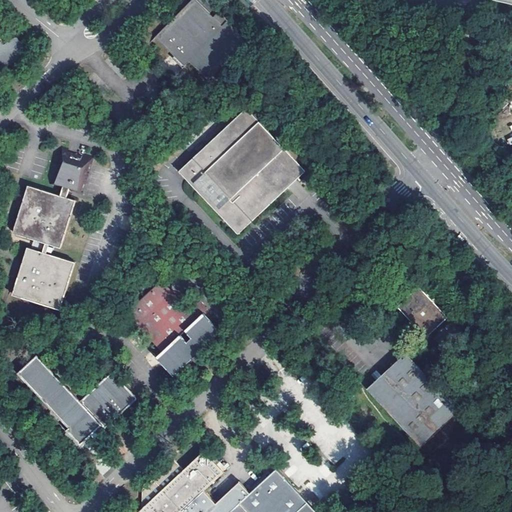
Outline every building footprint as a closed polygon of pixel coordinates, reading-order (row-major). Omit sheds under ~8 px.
[(245,47),(225,27),(221,31),(193,1),(154,38),(173,58),(177,63),(182,68),(186,64),(205,84),(245,47)] [(1,49),(0,47),(0,77),(26,60),(16,44),(3,53),(1,49)] [(179,70),(182,68),(177,63),(173,58),(170,61),(179,70)] [(240,111),(175,175),(236,237),(246,227),(243,224),(246,221),(249,224),(284,190),(281,187),(285,183),(289,180),(292,182),(301,173),(240,111)] [(83,196),(84,193),(82,193),(84,185),(86,186),(90,175),(88,174),(91,166),(93,167),(95,159),(84,156),(83,160),(68,155),(69,152),(62,150),(52,186),(63,190),(62,197),(30,187),(25,203),(24,206),(23,211),(16,235),(48,245),(45,254),(29,249),(24,265),(22,271),(14,296),(62,312),(78,264),(49,255),(52,247),(63,250),(78,202),(68,199),(71,192),(83,196)] [(284,190),(292,182),(289,180),(285,183),(281,187),(284,190)] [(128,315),(138,326),(180,371),(195,355),(196,354),(198,353),(219,332),(203,315),(209,310),(201,302),(191,312),(162,282),(128,315)] [(433,302),(417,285),(397,306),(426,337),(447,317),(433,302)] [(406,353),(382,376),(377,380),(367,389),(421,446),(460,411),(406,353)] [(40,358),(22,375),(72,430),(68,434),(81,448),(87,442),(103,428),(105,429),(137,400),(113,374),(81,402),(40,358)] [(317,511),(276,467),(248,494),(238,484),(215,506),(203,493),(222,474),(202,452),(182,471),(172,460),(140,490),(139,511),(317,511)]
